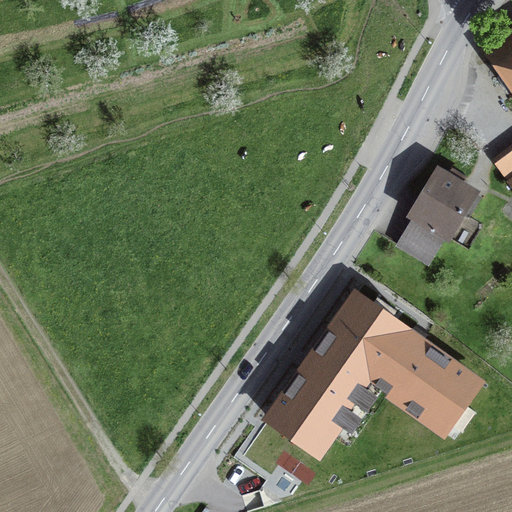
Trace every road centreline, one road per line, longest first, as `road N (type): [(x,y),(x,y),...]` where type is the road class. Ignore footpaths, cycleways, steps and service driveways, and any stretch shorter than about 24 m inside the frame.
road 1 (track): [(470,11),(432,18),(313,230),(115,511)]
road 2 (secondary): [(470,11),(381,179),(152,511)]
road 3 (track): [(159,502),(121,474),(0,273)]
